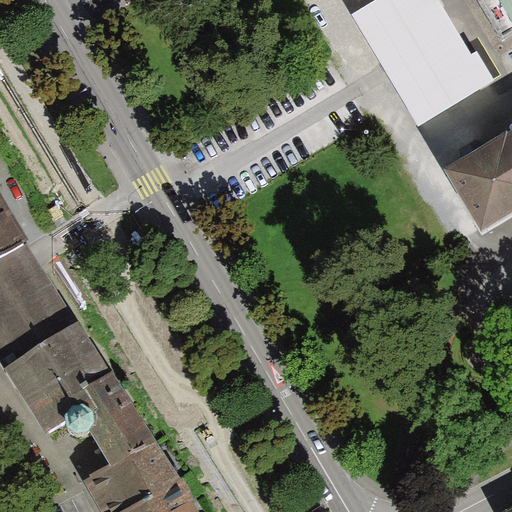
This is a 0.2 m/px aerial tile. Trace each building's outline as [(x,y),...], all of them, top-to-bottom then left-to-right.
[(491,88),(434,0),(356,0),(355,2),(429,127),(491,88)] [(511,0),(494,0),(498,8),(511,29),(511,136),(446,179),(477,236),(511,216),(511,0)] [(0,285),(50,255),(51,255),(44,243),(37,231),(0,168),(0,285)] [(0,285),(0,324),(19,356),(81,319),(87,315),(54,262),(50,255),(0,285)] [(114,369),(81,319),(19,356),(5,364),(47,430),(66,421),(65,416),(73,406),(83,405),(93,410),(98,407),(93,400),(85,386),(114,369)] [(156,435),(114,369),(85,386),(93,400),(98,407),(93,410),(96,422),(90,430),(109,462),(156,435)] [(66,421),(67,428),(78,433),(90,430),(96,422),(93,410),(83,405),(73,406),(65,416),(66,421)] [(118,511),(181,478),(156,435),(109,462),(85,476),(104,511),(118,511)] [(181,478),(118,511),(170,511),(193,499),(181,478)] [(200,511),(193,499),(170,511),(200,511)]
